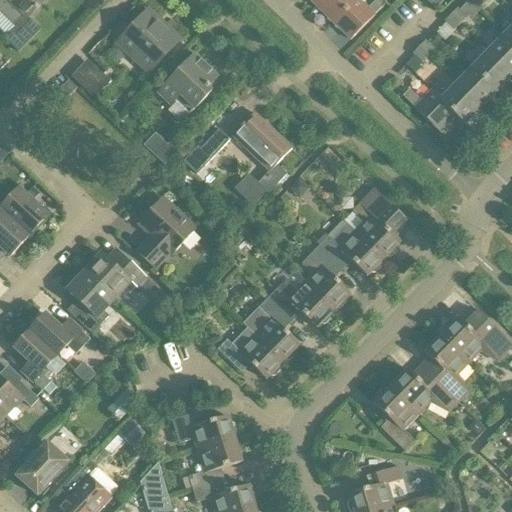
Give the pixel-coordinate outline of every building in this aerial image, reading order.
[(40,31),(28,19),(46,0),(0,0),(0,12),(17,29),(5,41),(18,53),(40,31)] [(308,0),(317,9),(325,0),(308,0)] [(325,0),(317,9),(333,25),(357,0),(325,0)] [(358,0),(357,0),(333,25),(350,41),(374,16),(386,4),(381,0),(377,0),(368,10),(358,0)] [(457,10),(451,16),(460,25),(466,19),(457,10)] [(155,68),(179,42),(147,12),(118,43),(139,64),(144,58),(155,68)] [(460,25),(451,16),(445,22),(454,31),(460,25)] [(511,43),(504,36),(488,52),(511,75),(511,43)] [(425,42),(419,48),(428,58),(434,52),(425,42)] [(428,58),(419,48),(413,55),(422,64),(428,58)] [(511,77),(511,75),(488,52),(472,69),(497,93),(511,77)] [(208,90),(218,79),(194,56),(157,95),(170,107),(174,102),(189,116),(212,93),(208,90)] [(497,93),(472,69),(456,85),(481,109),(497,93)] [(101,74),(85,91),(95,100),(111,83),(101,74)] [(69,98),(77,89),(69,81),(60,90),(69,98)] [(456,85),(441,100),(439,102),(455,117),(464,126),(481,109),(456,85)] [(439,102),(441,100),(432,91),(421,102),(409,91),(403,97),(414,109),(439,134),(455,117),(439,102)] [(254,114),(232,138),(269,173),(257,185),(253,181),(241,193),(256,207),(267,195),(268,196),(287,176),(277,166),(292,150),(273,132),(271,134),(266,129),(268,127),(254,114)] [(197,176),(230,141),(219,131),(200,151),(198,148),(183,163),(197,176)] [(174,139),(167,146),(155,135),(144,147),(165,167),(183,148),(174,139)] [(19,190),(0,210),(29,237),(48,217),(19,190)] [(400,244),(392,236),(406,223),(412,229),(412,228),(375,191),(352,213),(363,224),(355,233),(383,261),(386,259),(391,259),(397,253),(396,248),(400,244)] [(173,255),(195,232),(161,201),(160,202),(161,203),(142,224),(141,223),(140,224),(153,236),(136,253),(155,271),(171,254),(173,255)] [(0,248),(10,258),(29,237),(0,210),(0,248)] [(344,222),(319,248),(339,268),(348,259),(367,278),(371,274),(376,274),(381,268),(381,263),(383,261),(355,233),(344,222)] [(339,268),(319,248),(302,265),(313,276),(305,284),(333,312),(335,310),(340,310),(346,304),(346,299),(350,295),(331,277),(339,268)] [(101,256),(84,274),(114,302),(124,290),(130,295),(136,288),(146,297),(155,287),(145,278),(124,257),(114,268),(101,256)] [(114,302),(84,274),(67,292),(80,305),(70,315),(92,336),(109,318),(103,313),(114,302)] [(285,282),(268,300),(289,320),(297,311),(316,329),(320,326),(325,326),(331,320),(331,315),(333,312),(305,284),(296,293),(285,282)] [(268,300),(259,309),(243,325),(254,336),(283,364),(285,362),(290,362),(296,356),(295,351),(299,347),(280,328),(289,320),(268,300)] [(510,353),(511,354),(511,346),(478,313),(464,326),(458,319),(454,323),(449,323),(443,329),(443,334),(441,336),(470,364),(480,353),(498,365),(510,353)] [(45,315),(30,332),(57,358),(66,348),(76,356),(90,341),(73,324),(65,333),(45,315)] [(247,329),(231,345),(227,341),(218,351),(238,371),(247,362),(266,381),(270,377),(275,377),(280,371),(280,366),(283,364),(254,336),(243,325),(243,326),(247,329)] [(57,358),(30,332),(14,349),(33,367),(25,376),(43,393),(51,384),(48,380),(54,374),(48,368),(57,358)] [(424,354),(429,358),(421,367),(455,401),(465,391),(458,376),(470,364),(441,336),(438,339),(433,339),(428,345),(428,350),(424,354)] [(421,367),(412,376),(407,371),(403,375),(398,375),(392,381),(393,386),(390,388),(419,416),(430,405),(446,411),(455,401),(421,367)] [(0,413),(5,419),(22,401),(31,409),(39,400),(20,383),(13,392),(0,379),(0,413)] [(419,416),(390,388),(388,390),(383,390),(377,396),(377,401),(374,405),(393,424),(384,433),(404,453),(414,443),(403,432),(419,416)] [(511,392),(508,389),(503,397),(511,403),(511,401),(511,392)] [(197,452),(235,441),(234,438),(237,434),(235,426),(230,423),(229,418),(203,426),(200,414),(172,422),(179,445),(194,441),(197,452)] [(132,448),(146,435),(131,420),(118,434),(132,448)] [(469,428),(477,436),(484,430),(476,421),(469,428)] [(235,441),(197,452),(203,474),(188,478),(191,488),(192,492),(220,483),(216,471),(242,464),(241,459),(243,454),(241,447),(236,444),(235,441)] [(37,497),(52,481),(68,464),(47,445),(17,478),(37,497)] [(480,454),(483,456),(487,460),(495,451),(489,445),(480,454)] [(117,488),(97,469),(90,463),(81,472),(88,479),(56,511),(98,511),(117,492),(117,488)] [(171,511),(171,510),(157,465),(140,484),(154,498),(158,511),(171,511)] [(378,511),(394,508),(387,486),(402,481),(398,468),(371,476),(374,488),(349,496),(350,501),(348,505),(349,511),(378,511)] [(191,488),(188,478),(183,480),(186,490),(191,488)] [(220,483),(192,492),(196,504),(211,500),(214,511),(249,511),(256,510),(255,507),(257,503),(255,495),(250,492),(249,487),(223,495),(220,483)]
